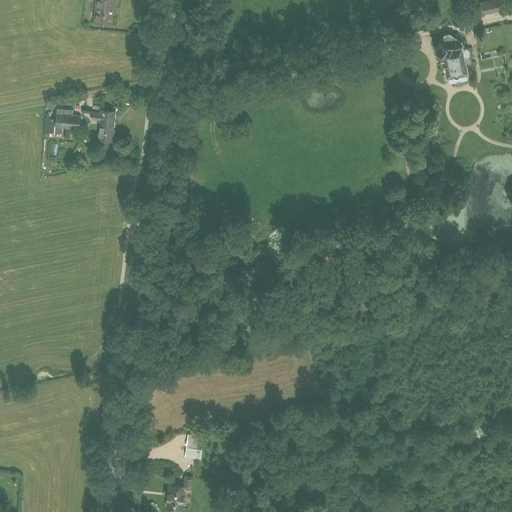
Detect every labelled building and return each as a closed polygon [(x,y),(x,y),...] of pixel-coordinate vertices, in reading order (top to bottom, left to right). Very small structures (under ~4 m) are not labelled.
[(96,0),(96,12),(98,12),(97,21),(111,23),(112,13),(114,14),(115,0),(96,0)] [(463,47),(462,40),(450,32),(445,33),(436,47),(443,52),(447,74),(448,82),(469,78),(468,69),(465,56),(468,56),(470,53),(469,48),(466,46),(463,47)] [(93,112),(93,119),(100,120),(98,138),(112,140),(112,135),(114,135),(114,129),(113,129),(116,110),(102,108),(101,113),(93,112)] [(62,126),(79,128),(80,115),(70,114),(70,112),(64,111),(63,114),(56,113),(56,119),(48,119),(47,131),(61,133),(62,126)] [(185,476),(184,485),(193,486),(194,478),(185,476)] [(183,500),(184,493),(183,493),(183,492),(184,485),(170,483),(169,491),(168,491),(167,497),(167,498),(168,498),(167,506),(181,508),(182,500),(183,500)]
